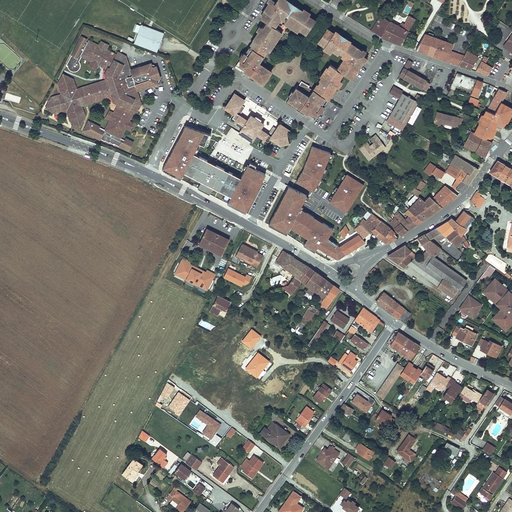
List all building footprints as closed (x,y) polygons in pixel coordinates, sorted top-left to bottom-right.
[(250,49),(263,57),(266,52),(267,52),(270,49),(269,48),(279,32),(277,31),(274,29),(276,25),(278,22),(277,21),(278,20),(280,19),(281,18),(282,19),(284,19),(286,16),(290,10),(293,6),(284,0),(277,0),(275,4),(277,5),(276,6),(272,4),(270,2),(269,4),(264,12),(266,13),(263,18),(261,20),(268,24),(266,27),(265,27),(263,29),(261,29),(258,33),(253,41),(255,42),(250,49)] [(304,33),(305,33),(308,30),(311,25),(314,21),(308,17),(309,16),(301,11),(295,7),(292,12),(288,18),(285,22),(291,25),(299,31),(300,30),(304,33)] [(387,27),(381,24),(385,18),(381,16),(380,17),(372,30),(372,31),(381,37),(383,38),(397,43),(401,45),(415,19),(409,16),(405,24),(402,29),(399,28),(390,22),(387,27)] [(141,26),(134,44),(157,52),(164,34),(141,26)] [(313,91),(325,99),(329,93),(331,94),(336,88),(340,81),(338,80),(342,74),(348,78),(350,75),(351,76),(353,75),(362,62),(364,59),(360,57),(363,53),(361,51),(348,42),(343,39),(342,41),(340,39),(341,38),(335,33),(334,33),(333,34),(327,30),(324,35),(322,39),(319,43),(324,46),(324,48),(331,52),(332,51),(338,55),(338,54),(339,53),(341,54),(344,56),(344,59),(343,61),(337,70),(330,65),(328,68),(321,78),(319,81),(320,82),(318,85),(317,84),(313,91)] [(279,32),(269,48),(270,49),(271,50),(282,34),(279,32)] [(80,36),(71,55),(78,58),(87,39),(80,36)] [(477,47),(481,41),(475,37),(471,44),(477,47)] [(63,97),(51,101),(46,110),(55,114),(67,110),(67,112),(71,122),(73,121),(73,123),(77,125),(83,123),(85,120),(84,120),(84,118),(86,117),(83,107),(113,97),(115,101),(119,103),(114,114),(112,112),(108,120),(110,121),(105,131),(121,139),(126,129),(129,130),(133,123),(130,121),(135,111),(138,113),(142,105),(138,91),(136,87),(132,74),(130,69),(126,56),(118,52),(116,55),(107,50),(108,47),(101,43),(99,46),(89,41),(85,48),(84,50),(81,57),(91,62),(90,64),(97,68),(99,66),(109,71),(107,75),(108,79),(77,90),(74,80),(72,81),(71,79),(68,77),(62,78),(60,82),(61,84),(59,85),(62,95),(63,97)] [(429,41),(422,53),(431,56),(437,45),(429,41)] [(441,47),(437,45),(431,56),(453,64),(457,55),(446,51),(446,50),(441,47)] [(243,72),(263,85),(271,73),(258,64),(263,57),(250,49),(246,55),(244,54),(240,61),(241,62),(239,65),(245,69),(243,72)] [(478,58),(466,52),(458,66),(470,70),(478,58)] [(484,57),(476,71),(487,76),(492,68),(485,64),(488,59),(484,57)] [(241,62),(240,61),(236,67),(243,72),(245,69),(239,65),(241,62)] [(406,64),(403,68),(407,70),(412,63),(407,61),(406,64)] [(130,69),(132,74),(147,68),(152,67),(151,63),(130,69)] [(152,67),(147,68),(151,80),(160,77),(156,65),(152,67)] [(321,78),(328,68),(326,67),(319,77),(321,78)] [(147,68),(132,74),(136,87),(156,80),(160,79),(160,77),(151,80),(147,68)] [(403,68),(399,76),(425,91),(427,88),(430,83),(407,70),(403,68)] [(263,85),(243,72),(244,75),(262,87),(263,85)] [(452,84),(450,88),(454,89),(455,90),(457,86),(472,92),(477,80),(457,73),(452,84)] [(158,85),(156,80),(136,87),(138,91),(158,85)] [(472,92),(471,94),(477,97),(483,83),(477,80),(472,92)] [(152,92),(164,89),(163,84),(151,87),(152,92)] [(321,105),(325,99),(313,91),(309,97),(296,88),(287,101),(307,114),(309,112),(314,116),(317,112),(319,113),(323,107),(321,105)] [(394,88),(391,94),(398,98),(401,93),(401,91),(394,88)] [(507,93),(499,90),(487,110),(495,114),(501,103),(507,93)] [(239,115),(236,112),(241,105),(244,100),(234,94),(224,108),(234,115),(232,118),(236,121),(234,123),(242,128),(238,133),(251,141),(255,136),(262,142),(264,140),(267,142),(270,139),(279,145),(288,143),(286,135),(289,131),(279,124),(276,129),(270,136),(268,134),(260,129),(264,124),(260,121),(261,119),(255,115),(254,117),(251,115),(247,120),(239,115)] [(418,103),(402,94),(399,99),(390,116),(387,122),(403,130),(405,127),(418,103)] [(307,114),(287,101),(286,103),(304,115),(307,114)] [(495,114),(487,110),(483,117),(497,124),(500,126),(501,126),(504,126),(504,125),(506,121),(506,120),(508,116),(509,116),(511,111),(511,109),(501,103),(495,114)] [(241,105),(236,112),(239,115),(244,107),(241,105)] [(444,127),(445,123),(452,125),(452,126),(456,127),(456,126),(461,127),(463,119),(458,118),(458,117),(437,112),(433,125),(444,127)] [(497,124),(483,117),(481,119),(480,122),(489,127),(494,130),(496,127),(497,124)] [(123,139),(121,139),(105,131),(100,129),(101,127),(87,121),(82,132),(100,140),(118,148),(128,153),(133,141),(124,137),(123,139)] [(489,127),(480,122),(473,134),(482,138),(484,139),(486,137),(487,134),(487,133),(487,131),(487,130),(488,128),(489,127)] [(211,134),(186,127),(163,170),(181,180),(184,175),(193,155),(198,144),(204,147),(211,134)] [(273,127),(268,134),(270,136),(276,129),(273,127)] [(487,134),(486,137),(489,139),(494,130),(489,127),(488,128),(487,130),(487,131),(487,133),(487,134)] [(399,136),(390,130),(388,134),(397,139),(399,136)] [(465,143),(464,146),(475,152),(482,138),(473,134),(470,132),(469,136),(468,137),(467,140),(465,143)] [(366,143),(359,148),(369,161),(374,157),(374,154),(380,150),(382,150),(385,148),(375,135),(370,139),(373,144),(374,145),(370,148),(369,147),(366,143)] [(482,138),(475,152),(484,157),(492,143),(484,139),(482,138)] [(313,145),(303,170),(297,181),(314,191),(317,186),(322,178),(332,152),(313,145)] [(445,162),(449,157),(443,153),(439,159),(445,162)] [(193,155),(184,175),(230,200),(227,204),(245,214),(266,176),(248,167),(241,179),(193,155)] [(456,156),(450,165),(467,174),(462,181),(468,184),(478,169),(456,156)] [(498,161),(491,172),(503,180),(511,168),(498,161)] [(427,168),(433,172),(441,178),(444,173),(438,169),(440,167),(437,165),(435,167),(430,163),(427,168)] [(467,174),(450,165),(448,169),(453,171),(451,175),(457,179),(452,187),(453,188),(461,193),(465,189),(468,184),(462,181),(467,174)] [(511,169),(511,168),(503,180),(506,181),(505,182),(510,185),(511,184),(511,181),(511,169)] [(333,196),(330,201),(348,212),(365,185),(348,174),(333,196)] [(418,179),(412,187),(420,191),(425,184),(418,179)] [(307,195),(289,185),(270,225),(288,233),(291,227),(308,238),(305,244),(317,251),(320,247),(338,260),(347,254),(329,237),(334,229),(303,209),(307,195)] [(445,186),(432,199),(441,207),(458,195),(445,186)] [(412,187),(410,190),(417,196),(421,191),(420,191),(412,187)] [(477,192),(470,203),(471,206),(473,203),(479,207),(485,199),(484,199),(486,196),(481,192),(480,194),(477,192)] [(420,198),(408,210),(415,216),(412,219),(417,225),(417,224),(441,207),(432,199),(429,196),(424,202),(420,198)] [(400,199),(399,201),(407,208),(409,206),(406,203),(406,202),(403,199),(402,201),(400,199)] [(378,200),(376,202),(388,212),(391,208),(383,201),(378,200)] [(377,207),(372,213),(385,225),(389,220),(385,216),(388,212),(376,202),(374,205),(377,207)] [(398,212),(394,216),(396,218),(408,231),(417,225),(412,219),(415,216),(408,210),(408,209),(407,210),(408,211),(406,214),(409,217),(405,220),(398,212)] [(372,213),(369,211),(364,217),(366,218),(360,224),(370,233),(372,230),(376,235),(381,239),(382,240),(389,231),(388,230),(389,228),(385,225),(372,213)] [(452,218),(448,221),(455,229),(456,228),(461,236),(464,232),(463,231),(474,218),(467,212),(464,211),(459,218),(457,221),(452,218)] [(408,231),(396,218),(390,224),(400,236),(408,231)] [(441,226),(437,228),(448,239),(456,247),(464,240),(461,236),(456,228),(455,229),(448,221),(443,225),(441,226)] [(346,226),(339,231),(343,237),(350,232),(346,226)] [(389,231),(382,240),(387,243),(396,238),(393,235),(395,234),(389,228),(388,230),(389,231)] [(437,228),(425,234),(430,240),(433,237),(441,244),(448,239),(437,228)] [(207,229),(206,231),(229,242),(230,240),(207,229)] [(229,242),(206,231),(199,245),(222,256),(229,242)] [(425,234),(418,238),(426,250),(426,251),(420,261),(425,265),(431,257),(433,255),(434,256),(441,249),(430,240),(425,234)] [(242,244),(236,256),(240,258),(241,256),(252,262),(251,264),(257,266),(263,256),(257,253),(257,251),(242,244)] [(405,245),(397,250),(405,258),(409,263),(415,258),(416,257),(405,245)] [(396,250),(387,256),(398,264),(405,258),(397,250),(396,250)] [(276,261),(281,264),(287,253),(283,251),(276,261)] [(281,264),(295,275),(297,272),(303,276),(309,267),(288,253),(287,253),(281,264)] [(485,255),(479,263),(482,264),(484,262),(486,258),(488,256),(485,255)] [(173,275),(207,291),(215,275),(190,263),(191,262),(182,257),(173,275)] [(431,257),(425,265),(426,266),(431,269),(444,278),(452,285),(458,277),(431,257)] [(405,258),(398,264),(405,268),(408,265),(409,263),(405,258)] [(409,263),(408,265),(420,273),(426,266),(425,265),(420,261),(415,258),(409,263)] [(482,264),(479,268),(484,272),(489,265),(484,262),(482,264)] [(495,269),(489,265),(484,272),(480,278),(477,282),(482,286),(495,269)] [(426,266),(420,273),(425,277),(430,270),(426,266)] [(284,286),(280,288),(281,291),(285,290),(290,288),(293,290),(294,290),(301,280),(310,286),(314,280),(318,283),(322,276),(314,270),(309,267),(303,276),(297,272),(295,275),(288,285),(287,285),(284,286)] [(247,285),(251,276),(246,274),(245,276),(227,268),(223,278),(242,287),(243,283),(247,285)] [(430,270),(425,277),(438,286),(443,279),(444,278),(431,269),(430,270)] [(314,280),(310,286),(317,291),(316,292),(317,293),(318,292),(327,280),(322,276),(318,283),(314,280)] [(404,277),(400,282),(405,286),(409,280),(404,277)] [(458,277),(452,285),(460,290),(466,282),(458,277)] [(511,323),(511,293),(495,278),(482,291),(501,308),(492,318),(506,330),(511,323)] [(438,286),(437,287),(443,290),(448,282),(443,279),(438,286)] [(327,280),(318,292),(323,296),(321,300),(322,302),(333,285),(327,280)] [(448,282),(443,290),(452,297),(458,289),(448,282)] [(322,302),(321,304),(327,308),(339,289),(333,285),(322,302)] [(377,301),(392,313),(399,305),(383,293),(377,301)] [(482,305),(469,295),(459,308),(461,309),(458,314),(465,318),(468,314),(473,318),(482,305)] [(218,296),(209,312),(218,317),(221,310),(226,312),(228,308),(231,302),(218,296)] [(399,305),(392,313),(404,322),(410,314),(399,305)] [(355,320),(369,330),(371,332),(372,331),(379,321),(379,319),(377,318),(377,317),(371,312),(364,307),(355,320)] [(311,311),(306,318),(310,321),(314,314),(315,313),(311,311)] [(337,311),(331,320),(344,328),(350,319),(337,311)] [(349,330),(348,330),(350,331),(352,332),(354,333),(357,329),(351,325),(349,330)] [(456,337),(468,343),(469,341),(472,343),(477,334),(465,328),(464,330),(460,328),(458,334),(456,337)] [(408,338),(398,332),(390,346),(405,356),(410,359),(413,356),(419,346),(408,338)] [(368,343),(355,334),(351,341),(364,350),(368,343)] [(480,349),(492,355),(493,353),(497,355),(501,346),(490,340),(489,342),(485,340),(480,349)] [(357,362),(353,360),(354,358),(356,356),(351,352),(348,356),(342,364),(351,370),(357,362)] [(345,353),(339,362),(342,364),(348,356),(345,353)] [(436,367),(428,362),(425,366),(433,371),(436,367)] [(402,372),(400,375),(413,384),(421,373),(416,370),(410,366),(407,364),(404,369),(402,371),(402,372)] [(421,372),(421,373),(428,378),(433,371),(425,366),(421,372)] [(402,372),(395,367),(388,377),(395,382),(400,375),(402,372)] [(426,388),(431,392),(435,386),(442,390),(450,378),(447,377),(446,379),(442,377),(441,379),(438,378),(440,375),(436,373),(426,388)] [(337,377),(334,381),(340,385),(343,382),(337,377)] [(455,383),(455,382),(450,379),(446,386),(449,388),(443,397),(451,402),(460,389),(454,384),(455,383)] [(320,403),(324,398),(326,396),(327,396),(332,389),(323,383),(313,397),(320,403)] [(421,394),(422,395),(424,392),(425,390),(426,388),(423,385),(417,394),(420,396),(421,394)] [(465,386),(461,393),(459,397),(469,403),(471,399),(477,403),(482,395),(475,390),(474,392),(465,386)] [(486,390),(479,400),(477,403),(477,404),(476,405),(482,410),(484,407),(485,404),(487,406),(495,394),(492,393),(491,394),(486,390)] [(367,413),(373,403),(356,394),(350,404),(367,413)] [(493,407),(498,410),(499,407),(510,415),(511,412),(511,404),(500,396),(493,407)] [(344,402),(340,409),(349,416),(353,409),(344,402)] [(310,419),(309,419),(311,416),(314,411),(307,406),(296,420),(305,426),(310,419)] [(499,407),(498,410),(509,417),(510,415),(499,407)] [(381,410),(375,419),(389,428),(394,420),(390,418),(391,416),(381,410)] [(269,417),(273,420),(278,415),(272,411),(268,416),(269,417)] [(267,429),(268,429),(271,431),(276,424),(273,421),(267,429)] [(458,432),(452,430),(437,422),(434,427),(453,437),(454,437),(458,432)] [(268,429),(264,435),(278,446),(288,432),(276,424),(271,431),(268,429)] [(459,440),(460,440),(463,441),(471,429),(468,427),(465,432),(460,428),(458,432),(454,437),(459,440)] [(149,436),(142,431),(138,437),(145,442),(149,436)] [(288,432),(278,446),(280,447),(290,434),(288,432)] [(346,433),(343,438),(349,442),(352,437),(346,433)] [(409,434),(397,451),(410,461),(415,454),(409,449),(416,439),(409,434)] [(249,440),(243,449),(249,453),(255,444),(249,440)] [(447,442),(443,450),(456,456),(459,449),(447,442)] [(356,448),(359,450),(361,451),(359,454),(368,460),(373,452),(360,443),(356,448)] [(488,443),(483,450),(491,454),(495,449),(495,448),(488,443)] [(319,455),(317,459),(329,468),(340,453),(334,449),(335,448),(332,446),(331,447),(329,446),(327,449),(325,452),(324,451),(320,456),(319,455)] [(154,456),(151,459),(161,467),(163,468),(167,462),(164,460),(162,459),(164,456),(166,454),(159,449),(154,456)] [(202,462),(192,455),(186,463),(196,470),(202,462)] [(243,471),(251,477),(255,471),(255,470),(256,469),(258,470),(264,462),(254,455),(250,461),(244,469),(243,471)] [(387,468),(388,466),(393,460),(389,457),(384,463),(386,464),(385,466),(387,468)] [(122,474),(129,479),(130,478),(134,480),(137,475),(136,474),(138,472),(143,465),(134,458),(122,474)] [(223,482),(229,475),(227,473),(228,472),(229,472),(233,466),(222,458),(218,464),(220,466),(214,476),(223,482)] [(241,467),(244,469),(250,461),(247,459),(241,467)] [(191,471),(181,463),(175,472),(185,479),(191,471)] [(211,475),(214,472),(210,469),(211,467),(210,467),(212,464),(210,463),(208,465),(205,463),(202,468),(206,471),(211,475)] [(484,488),(481,493),(485,496),(483,500),(486,502),(489,499),(503,479),(501,478),(506,471),(500,467),(495,474),(494,472),(483,488),(484,488)] [(185,480),(192,488),(198,483),(196,481),(199,479),(194,473),(185,480)] [(363,484),(368,478),(364,476),(359,482),(363,484)] [(199,483),(193,491),(199,496),(205,488),(199,483)] [(208,484),(202,493),(207,496),(212,487),(208,484)] [(346,498),(351,492),(344,488),(340,495),(346,498)] [(171,499),(177,502),(178,501),(180,503),(179,504),(176,508),(182,511),(183,511),(191,502),(177,491),(176,491),(176,492),(173,489),(166,498),(170,501),(171,499)] [(291,499),(281,511),(300,511),(303,508),(296,503),(301,497),(293,492),(289,498),(291,499)] [(465,497),(458,492),(456,496),(457,496),(463,500),(465,497)] [(452,503),(464,511),(468,504),(465,502),(464,502),(463,500),(457,496),(452,503)] [(279,511),(280,511),(281,511),(291,499),(289,498),(279,511)] [(346,498),(340,508),(346,511),(356,511),(360,507),(346,498)] [(511,511),(511,500),(510,499),(501,511),(502,511),(511,511)]
